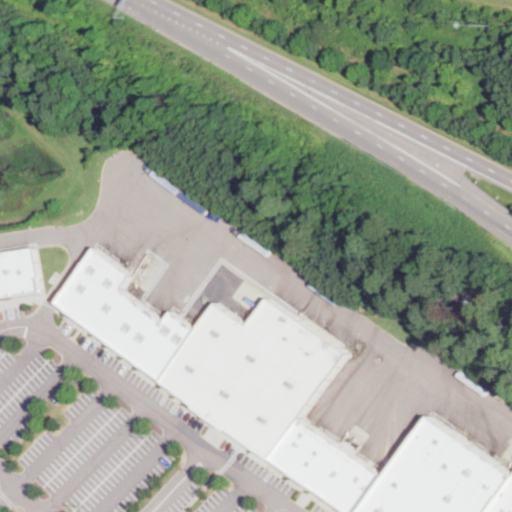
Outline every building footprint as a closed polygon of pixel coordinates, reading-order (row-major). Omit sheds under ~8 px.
[(2,298),(0,300),(0,252),(42,246),(48,291),(2,298)] [(201,402),(63,301),(103,246),(140,273),(130,287),(175,321),(183,310),(207,328),(227,300),(259,323),(201,402)] [(278,297),(259,323),(201,402),(279,458),(308,417),(355,353),(278,297)] [(511,511),(511,472),(433,415),(390,477),(364,511),(511,511)] [(308,417),(279,458),(296,469),(325,429),(308,417)] [(296,469),(325,429),(343,443),(314,483),(296,469)] [(314,483),(354,511),(364,511),(390,477),(343,443),(314,483)]
